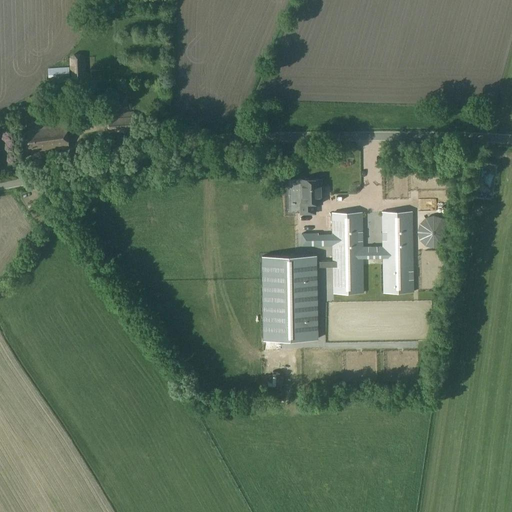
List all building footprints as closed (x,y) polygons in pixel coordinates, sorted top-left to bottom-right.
[(101,0),(99,28),(111,29),(112,13),(116,13),(117,0),(101,0)] [(70,58),(71,79),(75,83),(81,82),(86,78),(85,58),(80,54),(74,54),(70,58)] [(48,70),(49,81),(70,80),(69,68),(48,70)] [(60,100),(62,112),(71,111),(70,99),(60,100)] [(22,126),(32,125),(30,107),(20,108),(22,126)] [(107,136),(135,135),(134,112),(106,114),(107,136)] [(28,153),(69,148),(65,123),(25,128),(28,153)] [(315,213),(315,203),(322,203),(322,179),(301,180),(302,203),(301,203),(301,214),(315,213)] [(68,210),(76,220),(99,201),(91,192),(68,210)] [(416,214),(424,214),(425,204),(417,204),(416,214)] [(332,213),(332,232),(301,233),(302,247),(332,246),(333,294),(364,293),(364,259),(383,258),(383,292),(414,292),(413,211),(382,212),(382,246),(363,247),(363,212),(332,213)] [(288,256),(262,256),(263,340),(302,339),(318,339),(317,271),(332,271),(332,261),(317,261),(317,255),(288,256)]
